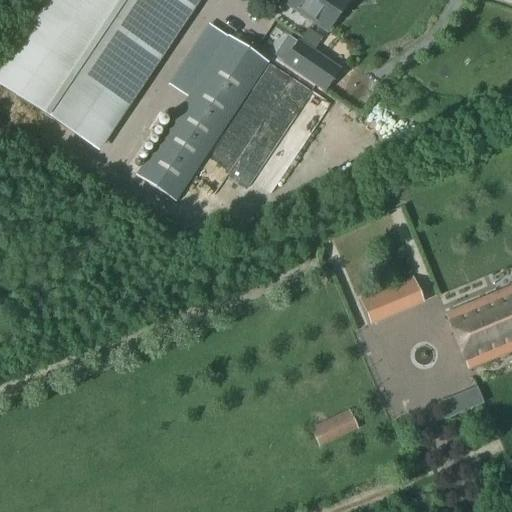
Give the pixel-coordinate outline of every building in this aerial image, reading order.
[(52,0),(0,81),(0,89),(97,153),(196,0),(52,0)] [(285,0),(283,4),(326,32),(347,0),(285,0)] [(228,39),(137,179),(176,204),(267,64),(228,39)] [(297,44),(283,65),(323,92),(337,70),(297,44)] [(301,109),(276,144),(289,153),(314,119),(301,109)] [(245,173),(260,187),(285,162),(270,148),(245,173)] [(511,285),(511,284),(444,311),(466,367),(511,348),(511,285)] [(368,326),(401,313),(391,288),(359,301),(368,326)] [(348,414),(311,432),(320,448),(357,431),(348,414)]
